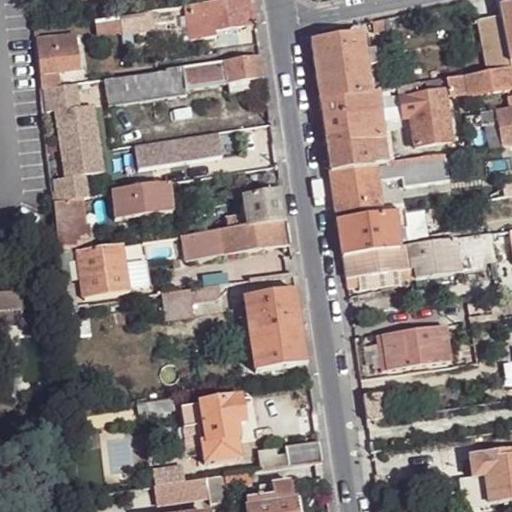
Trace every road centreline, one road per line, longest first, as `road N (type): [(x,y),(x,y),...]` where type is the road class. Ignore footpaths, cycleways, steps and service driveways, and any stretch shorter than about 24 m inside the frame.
road 1 (tertiary): [(285,24),(354,511)]
road 2 (unknown): [(303,152),(166,172)]
road 3 (unclassified): [(285,24),(412,0)]
